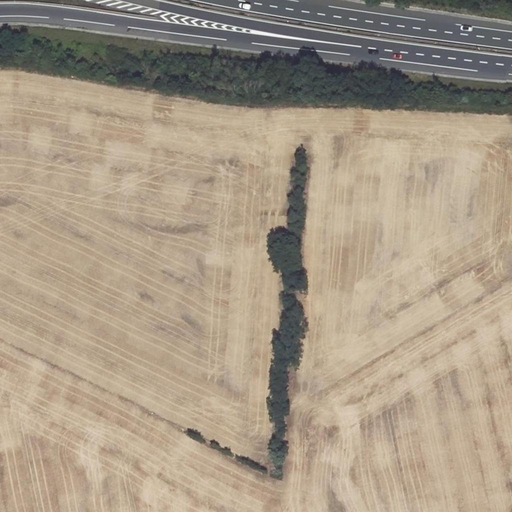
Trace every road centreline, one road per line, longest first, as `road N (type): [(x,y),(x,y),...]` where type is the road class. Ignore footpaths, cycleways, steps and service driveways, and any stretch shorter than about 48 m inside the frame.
road 1 (trunk): [(0,10),(360,46)]
road 2 (trunk): [(511,40),(237,0)]
road 3 (trunk): [(136,0),(360,46)]
road 4 (trunk): [(360,46),(511,65)]
